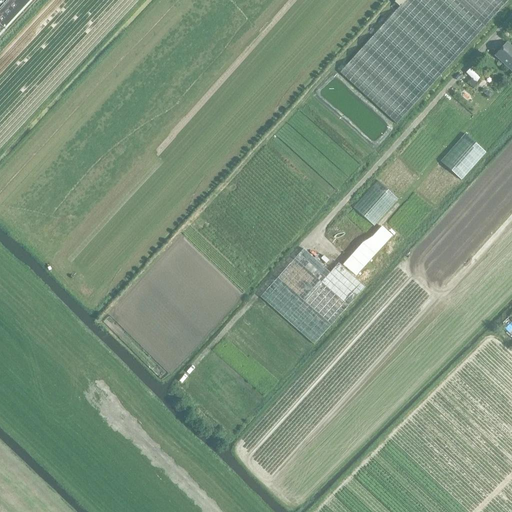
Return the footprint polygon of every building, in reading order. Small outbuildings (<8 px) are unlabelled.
[(0,0),(0,33),(31,0),(0,0)] [(396,0),(394,2),(399,7),(340,72),(397,124),(508,0),(396,0)] [(495,54),(511,70),(511,48),(506,42),(495,54)] [(462,194),(497,226),(511,209),(511,183),(489,164),(462,194)] [(343,264),(356,276),(392,235),(382,226),(372,237),(362,243),(343,264)] [(260,297),(313,344),(365,287),(338,263),(329,272),(302,249),(260,297)]
